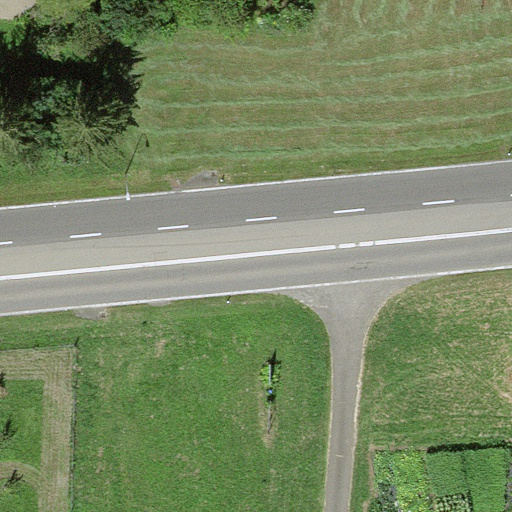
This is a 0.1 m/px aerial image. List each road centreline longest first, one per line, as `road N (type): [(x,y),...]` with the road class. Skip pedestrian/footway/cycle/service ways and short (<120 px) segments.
road 1 (primary): [(0,276),(511,228)]
road 2 (track): [(338,511),(352,337),(342,243)]
